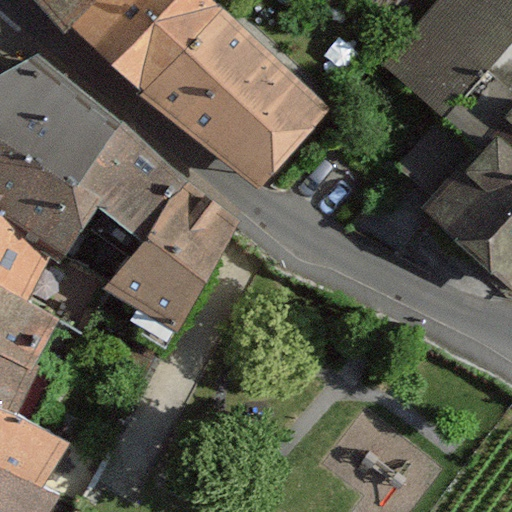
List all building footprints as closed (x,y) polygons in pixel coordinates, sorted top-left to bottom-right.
[(76,0),(92,16),(108,0),(76,0)] [(185,110),(264,32),(231,0),(108,0),(92,16),(185,110)] [(511,287),(511,0),(454,0),(394,69),(450,118),(393,182),(511,287)] [(347,116),(264,32),(185,110),(268,193),(347,116)] [(1,77),(0,78),(0,144),(105,209),(143,140),(42,60),(1,77)] [(143,140),(105,209),(143,241),(184,173),(143,140)] [(0,214),(68,259),(105,209),(0,144),(0,214)] [(274,236),(184,173),(143,241),(113,293),(204,348),(255,267),(274,236)] [(0,214),(0,286),(33,305),(68,259),(0,214)] [(0,286),(0,344),(48,369),(65,329),(33,305),(0,286)] [(0,344),(0,402),(26,417),(48,369),(0,344)] [(0,402),(0,470),(46,497),(73,447),(26,417),(0,402)] [(0,470),(0,511),(37,511),(46,497),(0,470)]
